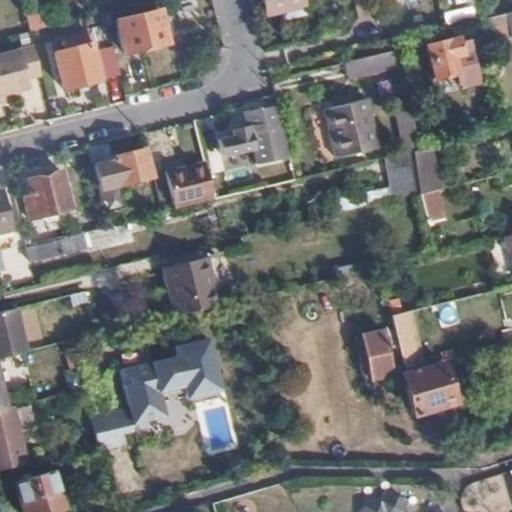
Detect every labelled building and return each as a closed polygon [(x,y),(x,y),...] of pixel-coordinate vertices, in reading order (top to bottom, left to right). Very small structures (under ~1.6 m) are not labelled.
[(262,0),(266,15),(302,7),(300,0),(262,0)] [(444,24),(472,16),(468,4),(441,12),(444,24)] [(30,30),(64,21),(60,6),(26,14),(30,30)] [(164,44),(157,12),(117,21),(125,52),(164,44)] [(461,53),(458,39),(428,45),(435,76),(457,73),(454,55),(461,53)] [(27,79),(41,75),(34,45),(0,53),(0,102),(4,102),(2,94),(9,92),(29,88),(27,79)] [(100,80),(119,75),(112,49),(93,53),(91,45),(53,53),(62,91),(101,83),(100,80)] [(331,83),(404,66),(400,49),(352,61),(352,64),(329,68),(331,83)] [(4,102),(11,100),(9,92),(2,94),(4,102)] [(375,145),(365,103),(324,113),(334,154),(375,145)] [(284,156),(273,105),(244,112),(256,162),(284,156)] [(396,132),(413,131),(412,110),(395,111),(396,132)] [(189,176),(182,148),(172,150),(171,148),(150,152),(157,183),(189,176)] [(93,167),(98,190),(147,178),(141,151),(110,157),(112,162),(93,167)] [(407,155),(383,159),(389,196),(413,192),(407,155)] [(67,203),(60,174),(28,181),(34,211),(67,203)] [(446,217),(439,187),(425,191),(421,192),(427,221),(446,217)] [(2,191),(0,191),(0,232),(11,230),(2,191)] [(108,233),(90,237),(93,254),(111,249),(108,233)] [(511,251),(511,233),(502,235),(506,253),(511,251)] [(93,254),(90,237),(31,250),(35,268),(93,254)] [(0,270),(9,269),(6,251),(0,251),(0,270)] [(178,314),(221,304),(210,256),(168,266),(178,314)] [(0,357),(27,351),(19,307),(0,311),(0,357)] [(394,314),(399,332),(410,371),(432,365),(417,308),(394,314)] [(365,334),(375,379),(398,373),(390,335),(399,332),(394,314),(372,318),(375,332),(365,334)] [(169,354),(116,365),(124,407),(89,414),(96,447),(171,432),(164,401),(218,390),(207,336),(167,344),(169,354)] [(468,405),(465,366),(407,379),(416,418),(468,405)] [(0,470),(26,464),(13,405),(6,407),(0,407),(0,470)] [(20,511),(58,511),(63,511),(52,471),(14,481),(20,511)] [(411,502),(388,486),(381,495),(371,487),(355,508),(359,511),(403,511),(411,502)]
